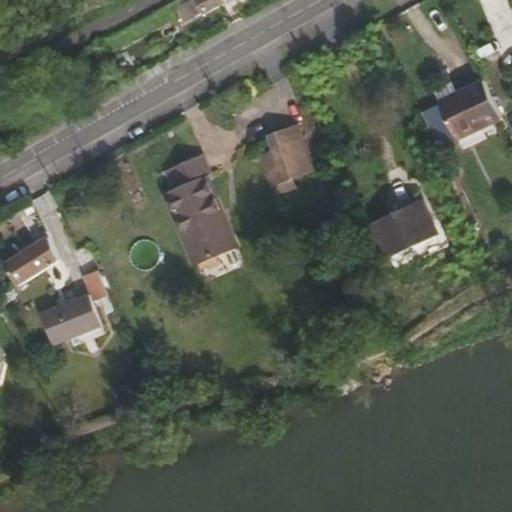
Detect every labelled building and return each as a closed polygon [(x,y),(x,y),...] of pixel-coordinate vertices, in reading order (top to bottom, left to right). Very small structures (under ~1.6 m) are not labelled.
[(193,18),(228,0),(190,0),(186,2),(193,18)] [(511,86),(511,66),(503,71),(510,87),(511,86)] [(501,119),(482,80),(448,97),(466,135),(475,131),(466,110),(480,103),(490,124),(501,119)] [(466,135),(448,97),(438,102),(456,140),(466,135)] [(490,124),(480,103),(466,110),(475,131),(490,124)] [(287,147),(305,141),(295,113),(266,124),(271,139),(281,171),(287,169),(293,167),(287,147)] [(281,171),(271,139),(258,145),(271,182),(289,176),(287,169),(281,171)] [(311,161),(305,141),(287,147),(293,167),(311,161)] [(181,196),(204,185),(202,180),(212,175),(204,158),(170,174),(178,190),(181,196)] [(163,178),(171,195),(178,190),(170,174),(163,178)] [(231,249),(204,185),(181,196),(172,199),(171,200),(197,263),(231,249)] [(178,190),(171,195),(172,199),(181,196),(178,190)] [(442,234),(429,207),(383,229),(396,255),(416,246),(442,234)] [(448,246),(442,234),(416,246),(423,258),(448,246)] [(49,241),(5,265),(17,284),(58,263),(49,241)] [(92,299),(107,295),(101,271),(86,274),(92,299)] [(66,338),(96,328),(87,301),(40,317),(49,344),(66,338)] [(99,337),(96,328),(66,338),(69,347),(99,337)]
